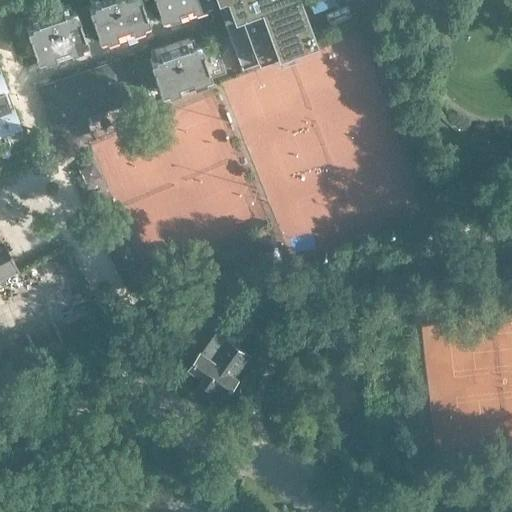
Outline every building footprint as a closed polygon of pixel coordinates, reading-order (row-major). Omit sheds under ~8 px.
[(148,22),(140,0),(89,0),(90,2),(86,3),(98,38),(115,33),(115,32),(130,26),(131,27),(148,22)] [(209,0),(154,0),(160,17),(177,12),(177,11),(192,5),(192,6),(209,0)] [(299,0),(215,0),(218,7),(242,71),(316,43),(299,0)] [(86,43),(74,8),(70,9),(68,1),(26,16),(28,23),(24,25),(36,59),(53,54),(53,53),(68,47),(69,48),(86,43)] [(209,75),(200,48),(198,40),(194,42),(191,34),(149,48),(152,56),(148,57),(160,92),(209,75)] [(82,114),(129,98),(117,60),(39,86),(52,124),(61,121),(66,136),(87,129),(82,114)] [(8,92),(0,94),(0,116),(15,111),(8,92)] [(25,139),(15,111),(0,116),(0,138),(2,138),(3,140),(4,141),(5,142),(7,143),(8,143),(10,144),(13,144),(14,143),(25,139)] [(0,278),(18,269),(2,238),(0,238),(0,278)] [(254,268),(244,241),(225,249),(236,275),(254,268)] [(201,350),(190,367),(203,376),(203,378),(212,384),(213,383),(226,393),(238,376),(235,375),(250,354),(236,344),(241,338),(247,329),(237,323),(227,337),(216,330),(211,338),(202,351),(201,350)] [(202,350),(211,337),(205,333),(196,346),(201,350),(202,350)]
